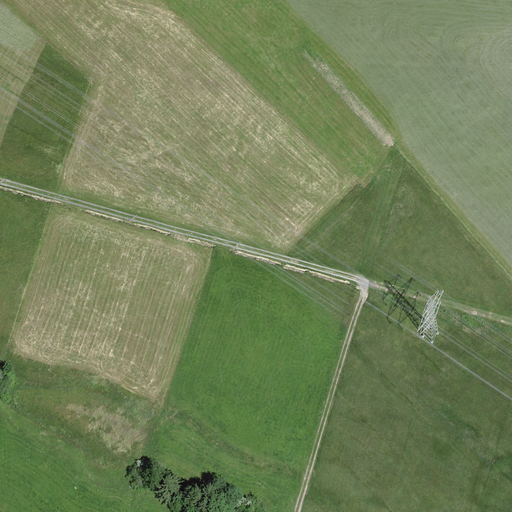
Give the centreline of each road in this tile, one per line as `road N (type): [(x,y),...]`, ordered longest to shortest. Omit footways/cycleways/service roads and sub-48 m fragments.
road 1 (track): [(0,182),(364,283)]
road 2 (track): [(364,283),(297,511)]
